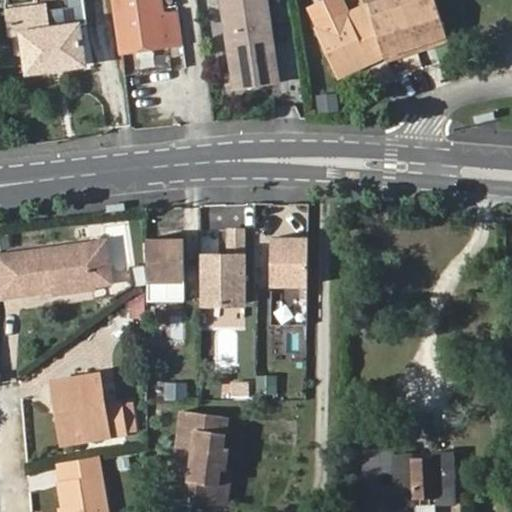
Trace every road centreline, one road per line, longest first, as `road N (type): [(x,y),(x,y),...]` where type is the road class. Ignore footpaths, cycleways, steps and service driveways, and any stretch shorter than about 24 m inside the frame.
road 1 (tertiary): [(423,169),(264,160),(0,185)]
road 2 (unknown): [(505,175),(414,384),(441,417)]
road 3 (residential): [(511,88),(464,97),(438,112),(426,130),(423,169)]
